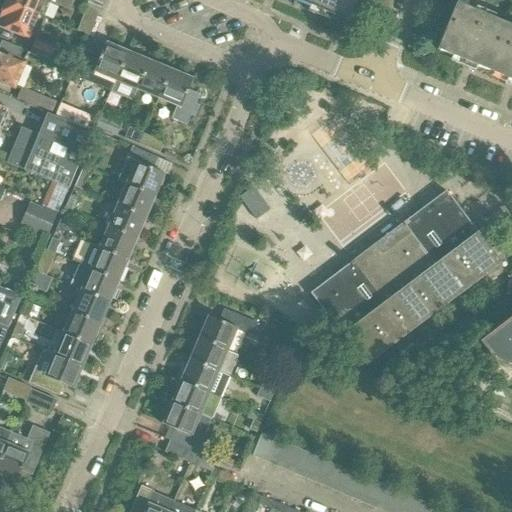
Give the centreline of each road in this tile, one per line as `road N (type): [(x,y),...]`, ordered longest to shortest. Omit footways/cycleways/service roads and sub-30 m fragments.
road 1 (residential): [(71,511),(254,73)]
road 2 (residential): [(254,73),(116,17),(124,0)]
road 3 (residential): [(511,140),(374,81)]
